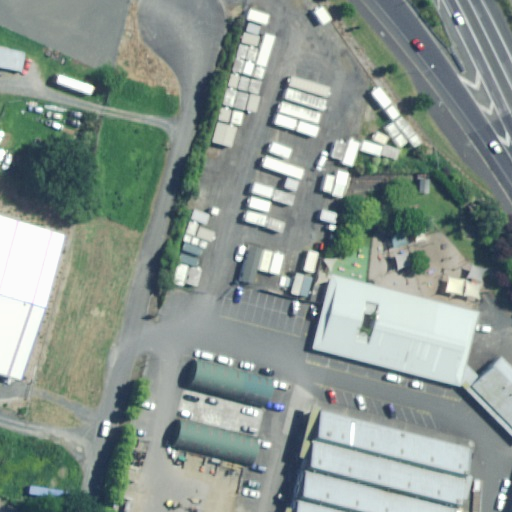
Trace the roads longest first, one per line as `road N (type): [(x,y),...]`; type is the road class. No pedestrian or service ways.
road 1 (unclassified): [(180,16),(196,64),(195,97),(88,511)]
road 2 (trunk): [(511,172),(390,0)]
road 3 (motorway): [(511,128),(450,0)]
